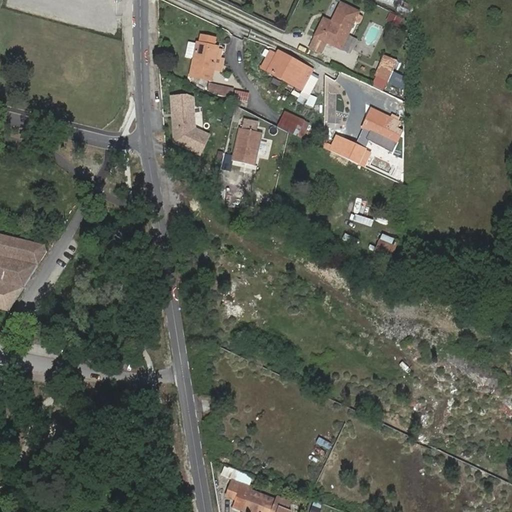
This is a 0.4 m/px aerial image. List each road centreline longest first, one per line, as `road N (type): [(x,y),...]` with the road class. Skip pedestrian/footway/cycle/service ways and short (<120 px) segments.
road 1 (residential): [(205,511),(147,152)]
road 2 (unknown): [(181,0),(335,72)]
road 3 (residential): [(147,152),(140,0)]
road 4 (residential): [(0,117),(147,152)]
